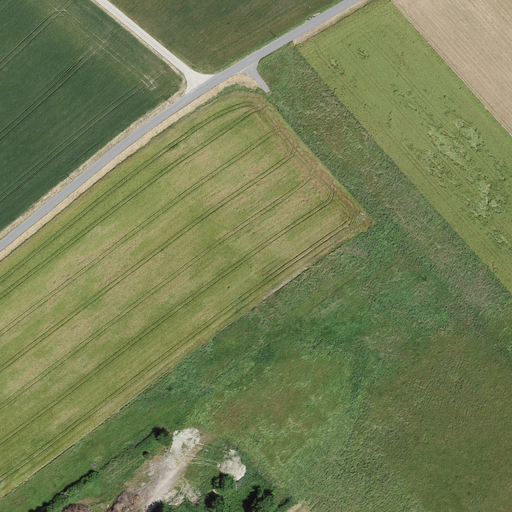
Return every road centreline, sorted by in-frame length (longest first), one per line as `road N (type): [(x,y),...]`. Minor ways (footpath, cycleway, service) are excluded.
road 1 (track): [(358,0),(210,80),(0,247)]
road 2 (track): [(113,0),(210,80)]
